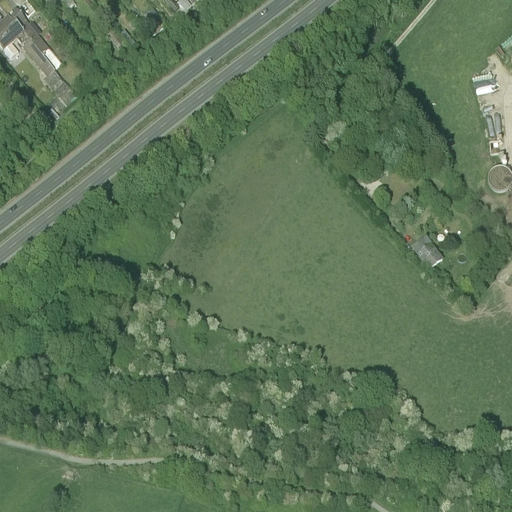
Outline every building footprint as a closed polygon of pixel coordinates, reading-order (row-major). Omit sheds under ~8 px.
[(45,0),(57,14),(64,8),(57,0),(45,0)] [(57,0),(64,8),(66,10),(73,3),(70,0),(57,0)] [(182,0),(176,6),(182,13),(189,8),(182,0)] [(170,1),(166,4),(175,15),(179,11),(170,1)] [(27,3),(19,10),(27,19),(35,13),(27,3)] [(16,12),(10,18),(31,43),(55,72),(62,66),(37,37),(29,28),(16,12)] [(151,12),(143,18),(151,28),(159,21),(151,12)] [(22,47),(23,47),(48,76),(44,79),(51,88),(60,79),(55,72),(31,43),(10,18),(0,26),(0,48),(10,60),(19,53),(10,43),(15,39),(22,47)] [(32,25),(29,28),(37,37),(40,34),(32,25)] [(105,39),(115,52),(123,46),(112,33),(105,39)] [(135,47),(124,34),(119,38),(130,51),(135,47)] [(66,113),(59,104),(55,108),(55,109),(52,112),(58,119),(66,113)] [(511,191),(511,170),(488,171),(489,192),(511,191)] [(443,262),(426,241),(413,251),(430,272),(443,262)] [(54,299),(30,324),(39,333),(64,308),(54,299)]
